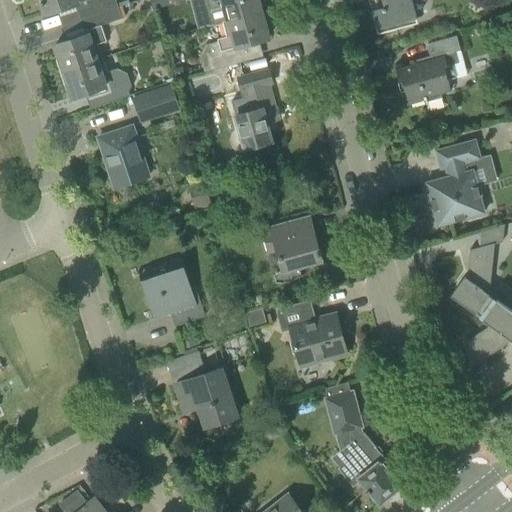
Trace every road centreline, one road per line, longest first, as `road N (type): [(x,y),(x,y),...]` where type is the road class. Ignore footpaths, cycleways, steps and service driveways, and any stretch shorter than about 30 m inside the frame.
road 1 (residential): [(459,505),(310,0)]
road 2 (residential): [(133,417),(63,208)]
road 3 (residential): [(63,208),(0,23)]
road 4 (residential): [(0,493),(133,417)]
